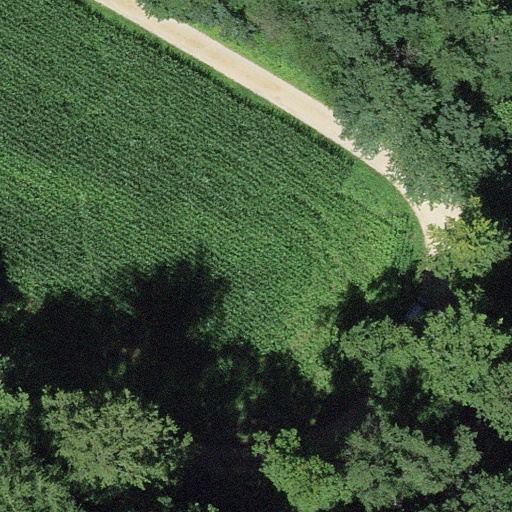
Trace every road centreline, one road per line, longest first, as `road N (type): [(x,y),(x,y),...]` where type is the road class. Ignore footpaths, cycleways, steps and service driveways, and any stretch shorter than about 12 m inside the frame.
road 1 (track): [(227,464),(362,427),(495,241),(107,0)]
road 2 (track): [(227,464),(0,389)]
road 3 (track): [(0,465),(227,464)]
